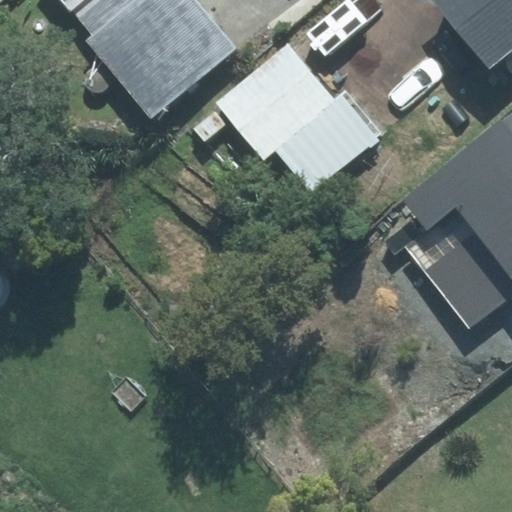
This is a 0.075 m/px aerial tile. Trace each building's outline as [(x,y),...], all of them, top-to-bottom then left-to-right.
[(259,50),(217,0),(157,0),(112,38),(178,118),(259,50)] [(511,0),(484,0),(511,30),(511,0)] [(304,44),(211,130),(221,140),(246,116),(288,161),(299,150),(338,191),(397,135),(360,96),(356,99),(304,44)] [(444,58),(418,82),(453,120),(479,95),(444,58)] [(511,134),(434,198),(460,228),(492,204),(511,228),(511,134)]
